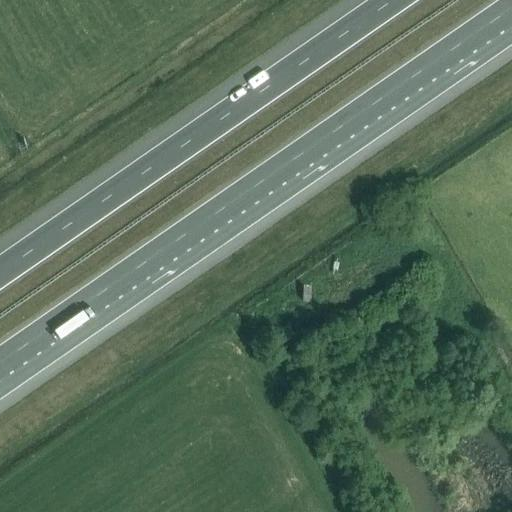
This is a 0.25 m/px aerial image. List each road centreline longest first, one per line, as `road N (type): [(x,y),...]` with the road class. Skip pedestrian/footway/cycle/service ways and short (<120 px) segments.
road 1 (motorway): [(0,363),(511,8)]
road 2 (motorway): [(393,0),(0,272)]
